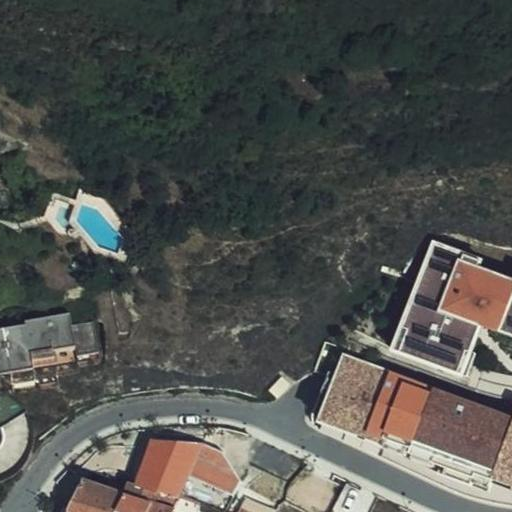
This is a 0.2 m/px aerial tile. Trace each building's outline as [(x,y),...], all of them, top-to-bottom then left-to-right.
[(511,271),(430,246),(393,341),(467,374),(491,317),(511,324),(511,271)] [(0,433),(1,428),(1,422),(1,416),(28,402),(25,385),(58,380),(56,371),(72,368),(63,321),(20,327),(20,331),(0,334),(0,433)] [(511,400),(345,354),(321,416),(511,477),(511,400)] [(115,439),(107,468),(111,469),(131,473),(136,474),(152,430),(115,439)] [(136,474),(175,487),(177,488),(178,484),(201,434),(152,430),(136,474)] [(131,473),(111,469),(108,478),(84,470),(62,511),(109,511),(121,481),(128,484),(131,473)] [(164,511),(175,487),(136,474),(131,473),(128,484),(121,481),(109,511),(164,511)] [(193,511),(201,494),(178,484),(177,488),(175,487),(164,511),(193,511)] [(270,511),(274,507),(276,503),(243,491),(234,509),(231,511),(270,511)] [(216,511),(221,503),(201,494),(193,511),(216,511)]
